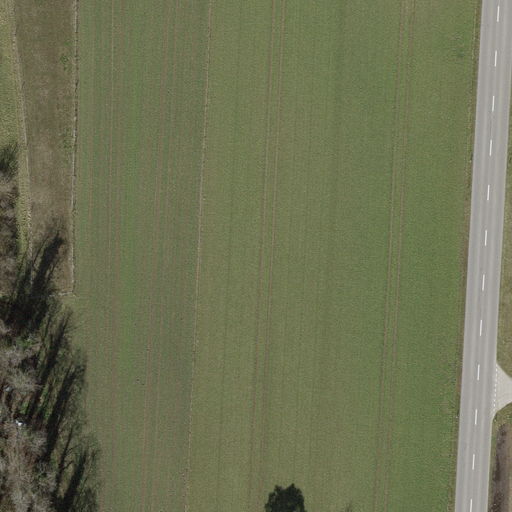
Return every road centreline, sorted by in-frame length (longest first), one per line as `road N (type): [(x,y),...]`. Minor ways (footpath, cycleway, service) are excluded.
road 1 (tertiary): [(472,511),(500,0)]
road 2 (track): [(0,297),(44,320),(52,343),(71,511)]
